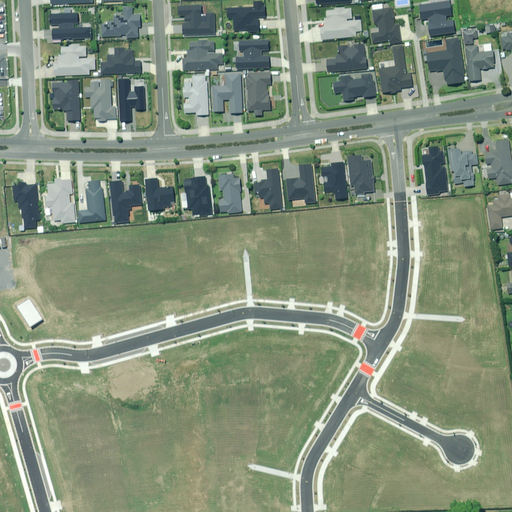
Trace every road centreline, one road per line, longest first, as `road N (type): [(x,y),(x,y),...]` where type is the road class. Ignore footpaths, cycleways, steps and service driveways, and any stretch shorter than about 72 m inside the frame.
road 1 (residential): [(21,359),(97,352),(251,313),(336,322),(380,344)]
road 2 (residential): [(393,128),(403,264),(398,308),(380,344)]
road 3 (residential): [(165,143),(158,0)]
road 4 (residential): [(30,142),(25,0)]
road 5 (tertiary): [(304,140),(165,155)]
road 6 (tertiary): [(165,143),(302,129)]
road 7 (residential): [(44,511),(7,381)]
road 8 (tertiary): [(165,155),(30,154)]
road 9 (tertiary): [(30,142),(165,143)]
road 10 (residential): [(354,392),(311,462),(308,511)]
road 11 (residential): [(302,129),(289,0)]
road 12 (residential): [(461,449),(354,392)]
road 13 (tertiary): [(392,116),(511,96)]
road 14 (tertiary): [(511,113),(393,128)]
